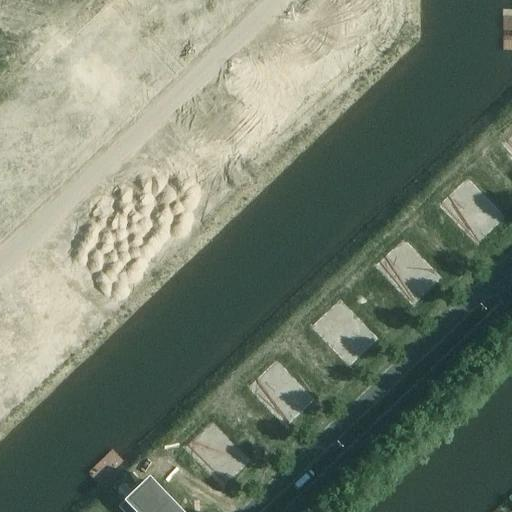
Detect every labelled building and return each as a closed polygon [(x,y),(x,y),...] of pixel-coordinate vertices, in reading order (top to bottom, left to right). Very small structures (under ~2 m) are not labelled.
[(384,31),(384,0),(329,0),(329,31),(384,31)] [(511,123),(502,133),(511,142),(511,123)] [(468,166),(439,194),(483,240),(511,212),(468,166)] [(404,227),(375,254),(419,300),(448,273),(404,227)] [(340,288),(311,315),(355,361),(384,334),(340,288)] [(277,349),(248,376),(292,422),(320,394),(277,349)] [(213,409),(184,437),(228,483),(257,455),(213,409)] [(119,508),(122,511),(177,511),(149,482),(122,508),(120,507),(119,508)]
